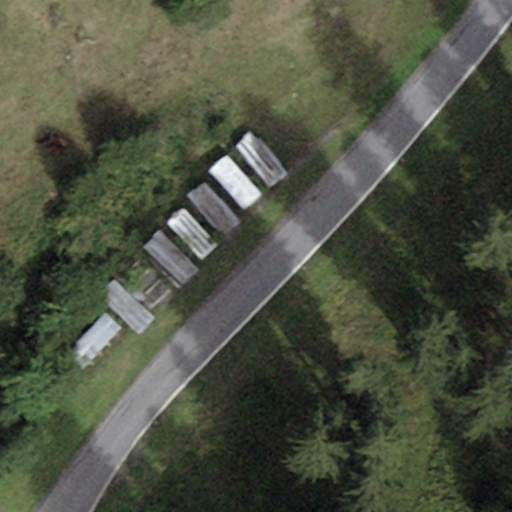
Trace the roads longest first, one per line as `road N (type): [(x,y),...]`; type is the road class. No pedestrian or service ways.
road 1 (tertiary): [(66,511),(106,449),(498,0)]
road 2 (track): [(0,177),(266,7),(296,0)]
